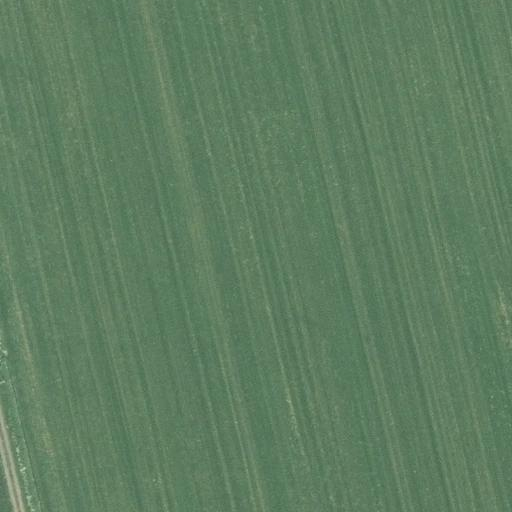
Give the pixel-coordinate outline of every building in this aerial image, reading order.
[(72,200),(89,199),(88,175),(71,175),(72,200)] [(189,240),(207,236),(204,226),(207,225),(200,197),(171,204),(178,233),(187,231),(189,240)] [(141,223),(90,234),(97,267),(148,257),(141,223)] [(0,296),(0,306),(5,317),(16,312),(7,293),(0,296)] [(163,406),(149,409),(153,423),(166,419),(163,406)] [(175,429),(194,426),(191,408),(172,411),(175,429)] [(31,437),(36,456),(49,452),(43,433),(31,437)] [(225,496),(238,497),(239,487),(227,486),(227,480),(211,479),(211,489),(226,490),(225,496)]
